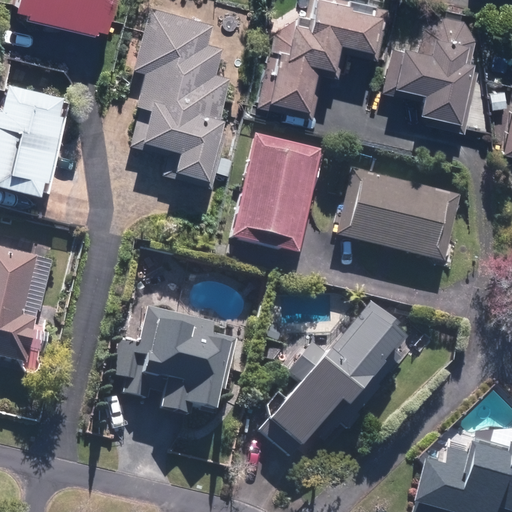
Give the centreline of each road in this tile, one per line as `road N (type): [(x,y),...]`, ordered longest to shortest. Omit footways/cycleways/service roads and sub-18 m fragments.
road 1 (unknown): [(322,511),(396,437),(511,342)]
road 2 (residential): [(59,472),(224,511)]
